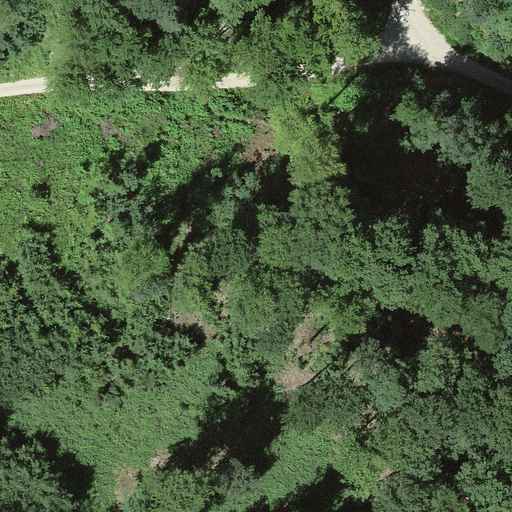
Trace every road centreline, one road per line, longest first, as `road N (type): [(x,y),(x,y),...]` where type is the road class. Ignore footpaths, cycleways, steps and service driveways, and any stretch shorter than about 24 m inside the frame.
road 1 (track): [(0,88),(250,77),(348,59),(405,33)]
road 2 (track): [(403,0),(405,33),(437,56),(511,86)]
